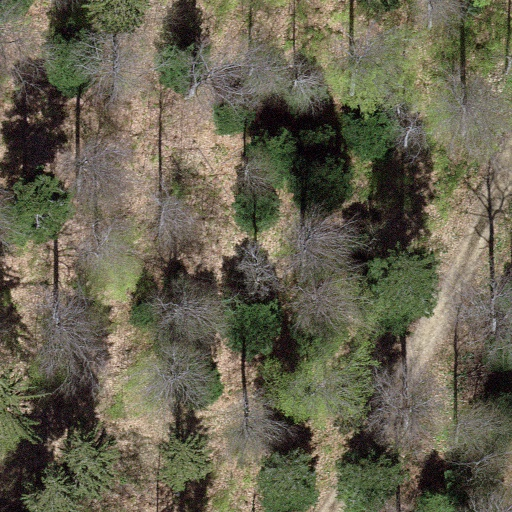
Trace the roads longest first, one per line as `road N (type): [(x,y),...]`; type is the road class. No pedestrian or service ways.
road 1 (track): [(0,471),(427,341)]
road 2 (track): [(326,511),(411,375),(511,170)]
